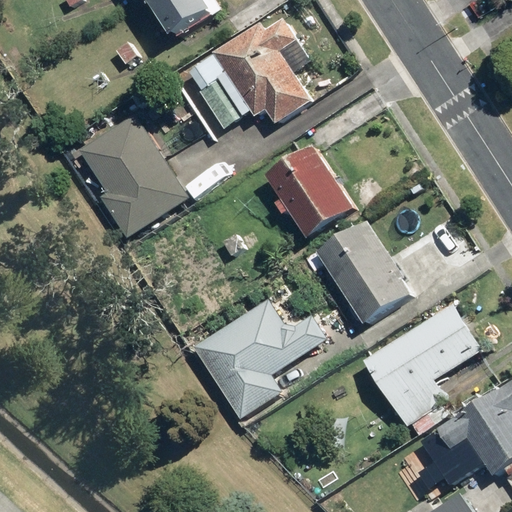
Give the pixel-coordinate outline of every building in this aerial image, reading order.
[(89,0),(59,0),(72,19),(93,6),(89,0)] [(205,0),(148,0),(178,46),(219,20),(205,0)] [(219,61),(193,78),(205,95),(203,96),(229,135),(257,117),(260,122),(270,115),(280,131),(317,107),(298,79),(316,67),(289,25),(271,36),(266,29),(218,59),(219,61)] [(136,41),(114,55),(127,75),(148,61),(136,41)] [(194,204),(139,120),(84,156),(110,197),(104,201),(132,244),(194,204)] [(318,150),(271,181),(311,242),(358,211),(318,150)] [(404,282),(408,280),(371,226),(321,260),(369,330),(416,299),(404,282)] [(241,234),(222,246),(234,264),(252,252),(241,234)] [(288,326),(274,304),(199,351),(244,424),(287,397),(275,379),(332,343),(316,319),(298,330),(288,326)] [(487,354),(457,308),(368,366),(411,432),(452,405),(439,385),(487,354)] [(511,388),(442,432),(444,436),(428,446),(450,481),(464,473),(469,481),(488,469),(497,482),(511,471),(511,388)] [(474,511),(466,498),(442,511),(474,511)]
